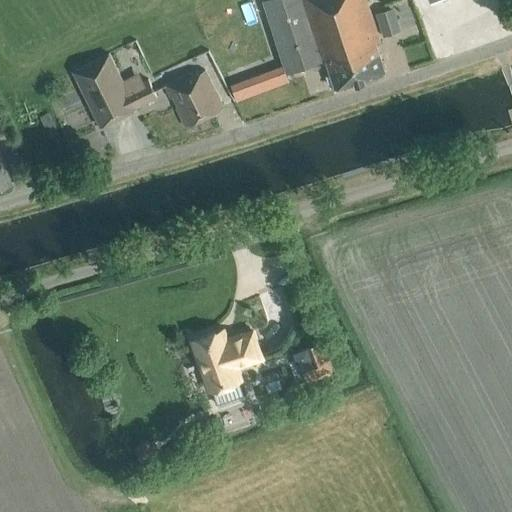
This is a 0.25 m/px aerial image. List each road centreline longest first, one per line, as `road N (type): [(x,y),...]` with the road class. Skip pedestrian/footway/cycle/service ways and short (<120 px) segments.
road 1 (unclassified): [(0,201),(511,44)]
road 2 (residential): [(0,299),(511,144)]
